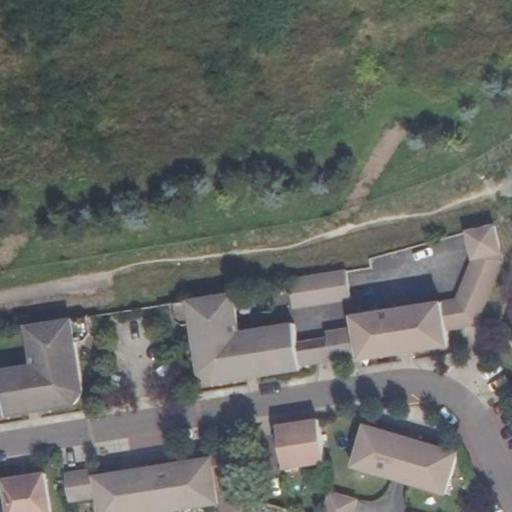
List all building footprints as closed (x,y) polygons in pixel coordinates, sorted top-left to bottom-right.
[(408,306),(356,315),(357,326),(362,355),(362,358),(402,352),(415,350),(451,344),(449,327),(464,325),(478,322),(504,260),(495,225),(470,232),(475,257),(458,298),(408,306)] [(292,281),(293,287),(296,307),(353,296),(349,270),(292,281)] [(176,304),(171,305),(174,323),(182,327),(190,326),(199,378),(210,385),(303,369),(303,363),(317,361),(314,341),(299,344),(296,323),(236,334),(231,296),(176,304)] [(6,389),(0,390),(0,416),(34,411),(44,410),(76,405),(86,392),(78,342),(87,340),(93,333),(90,316),(31,324),(38,366),(27,367),(3,371),(6,389)] [(330,338),(332,359),(362,355),(357,326),(329,332),(330,338)] [(282,432),(283,440),(288,474),(330,468),(324,426),(282,432)] [(439,494),(450,453),(410,443),(359,428),(347,468),(397,482),(439,494)] [(248,482),(243,454),(217,458),(217,463),(221,490),(237,495),(235,484),(248,482)] [(125,474),(101,477),(103,498),(104,511),(174,511),(208,508),(210,509),(212,509),(223,507),(221,490),(217,463),(204,465),(140,473),(125,474)] [(99,473),(72,476),(75,503),(103,498),(101,477),(99,473)] [(57,511),(53,479),(11,485),(14,511),(57,511)] [(221,490),(223,507),(223,511),(255,511),(258,502),(237,495),(221,490)] [(357,511),(360,502),(333,493),(334,497),(328,511),(357,511)]
